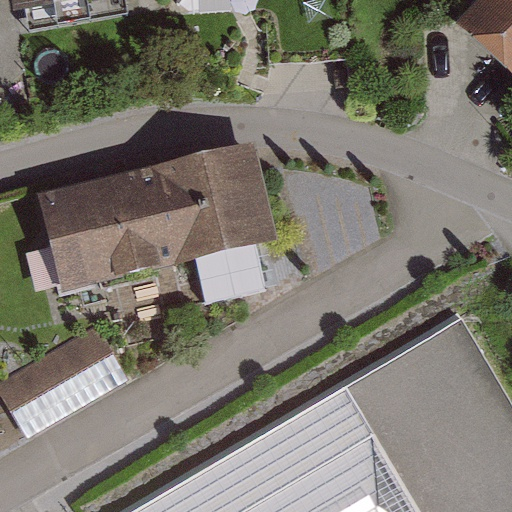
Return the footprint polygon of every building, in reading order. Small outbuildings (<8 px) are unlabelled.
[(9,0),(14,27),(138,5),(137,0),(9,0)] [(511,0),(508,0),(487,27),(511,49),(511,0)] [(289,159),(69,199),(88,299),(218,275),(216,261),(305,245),(289,159)] [(511,511),(511,384),(470,315),(139,511),(511,511)] [(98,329),(0,387),(0,397),(14,421),(29,447),(132,386),(117,360),(98,329)]
